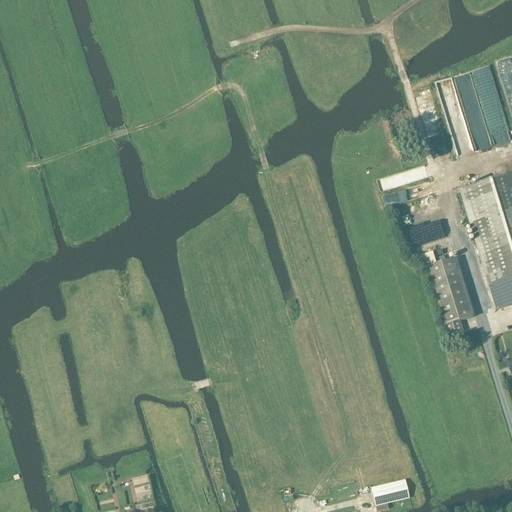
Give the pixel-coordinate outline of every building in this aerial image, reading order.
[(511,174),(461,190),(498,311),(511,306),(511,174)] [(455,260),(426,269),(447,336),(462,332),(459,322),(473,318),(455,260)] [(406,285),(413,312),(424,309),(417,282),(406,285)] [(424,312),(418,314),(420,321),(426,320),(424,312)] [(424,343),(435,340),(429,321),(418,324),(424,343)] [(405,482),(372,489),(376,507),(409,499),(405,482)]
